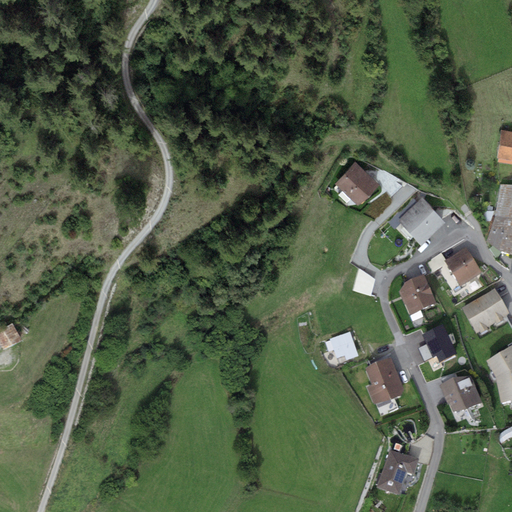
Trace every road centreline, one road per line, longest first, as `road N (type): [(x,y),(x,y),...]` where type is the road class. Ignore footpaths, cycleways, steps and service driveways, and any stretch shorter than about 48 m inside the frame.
road 1 (residential): [(423,511),(441,423),(393,320),(385,281),(461,233),(476,235),(511,279)]
road 2 (track): [(168,0),(137,52),(139,87),(176,159),(179,185),(169,213),(120,271)]
road 3 (track): [(120,271),(45,511)]
